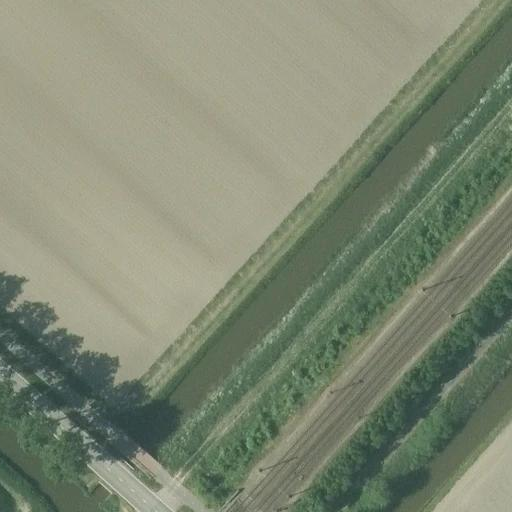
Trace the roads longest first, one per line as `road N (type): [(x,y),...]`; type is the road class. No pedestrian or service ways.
road 1 (track): [(149,511),(511,105)]
road 2 (secondary): [(155,511),(0,373)]
